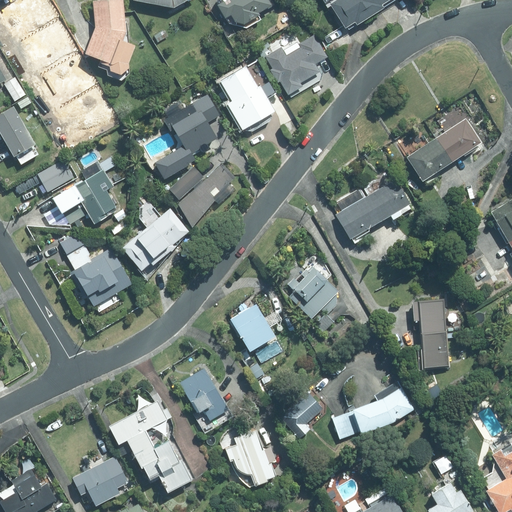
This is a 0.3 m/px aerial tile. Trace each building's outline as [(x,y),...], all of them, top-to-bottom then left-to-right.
[(115,73),(125,67),(124,62),(131,45),(118,40),(122,31),(119,0),(88,0),(91,26),(80,53),(95,59),(94,61),(105,65),(105,70),(115,73)] [(221,17),(226,14),(230,20),(240,23),(272,4),(270,0),(219,0),(213,4),(221,17)] [(383,0),(320,0),(325,7),(328,6),(341,27),(351,21),(353,24),(380,7),(378,4),(383,0)] [(34,18),(26,4),(14,11),(19,20),(5,29),(6,30),(0,34),(0,40),(3,45),(12,40),(19,52),(20,51),(33,73),(55,59),(59,65),(75,56),(57,28),(60,26),(49,8),(34,18)] [(163,29),(152,36),(156,42),(167,35),(163,29)] [(325,56),(312,34),(296,43),(299,46),(283,55),(279,46),(263,56),(270,68),(267,69),(275,82),(277,81),(285,94),(300,86),(297,82),(317,71),(313,63),(325,56)] [(274,92),(255,60),(248,64),(247,62),(216,80),(220,87),(217,89),(222,98),(226,96),(228,100),(223,102),(237,128),(243,125),(243,126),(271,110),(264,98),(274,92)] [(22,91),(14,77),(3,83),(11,97),(22,91)] [(0,101),(8,96),(4,89),(0,91),(0,101)] [(214,137),(205,122),(218,115),(206,94),(191,103),(193,107),(164,124),(167,130),(170,128),(180,145),(151,162),(161,178),(186,164),(185,162),(192,158),(190,155),(198,150),(202,151),(205,149),(206,146),(204,143),(214,137)] [(31,143),(10,106),(0,111),(0,138),(9,155),(31,143)] [(419,180),(480,142),(465,118),(404,155),(419,180)] [(221,162),(176,203),(189,226),(213,199),(211,197),(233,176),(221,162)] [(98,170),(94,164),(80,172),(84,178),(71,186),(70,184),(48,198),(56,213),(60,210),(68,224),(72,222),(75,227),(88,219),(91,224),(113,210),(111,206),(112,205),(103,190),(111,185),(101,168),(98,170)] [(192,166),(168,188),(177,199),(202,177),(192,166)] [(394,178),(334,214),(348,238),(408,202),(394,178)] [(506,242),(511,237),(511,196),(488,211),(506,242)] [(148,265),(171,247),(168,244),(177,237),(159,214),(117,247),(136,270),(146,262),(148,265)] [(86,254),(88,253),(76,232),(57,242),(73,270),(88,261),(88,260),(89,259),(86,254)] [(100,306),(115,298),(112,293),(129,283),(114,256),(75,278),(90,305),(94,303),(95,305),(100,306)] [(325,314),(335,304),(336,293),(335,291),(336,290),(311,265),(290,287),(292,289),(286,296),(309,317),(319,308),(324,313),(314,323),(322,331),(332,320),(325,314)] [(441,298),(413,300),(418,369),(446,367),(441,298)] [(271,336),(254,303),(228,318),(245,350),(271,336)] [(225,409),(202,368),(176,382),(193,412),(199,408),(206,420),(225,409)] [(357,434),(391,422),(413,409),(400,386),(378,399),(348,409),(349,411),(330,418),(337,439),(356,432),(357,434)] [(306,392),(278,416),(297,438),(308,428),(304,424),(321,409),(306,392)] [(174,455),(164,436),(150,443),(142,426),(164,415),(155,397),(105,421),(114,439),(123,435),(137,463),(139,462),(144,472),(153,467),(162,486),(187,475),(177,454),(174,455)] [(258,448),(253,430),(231,437),(233,444),(222,448),(226,461),(228,460),(230,466),(232,470),(234,475),(237,478),(240,481),(243,484),(247,487),(251,485),(267,481),(266,477),(271,476),(267,462),(266,463),(261,447),(258,448)] [(491,471),(479,478),(486,489),(483,490),(495,511),(493,511),(511,511),(511,441),(489,455),(493,461),(491,471)] [(126,478),(116,457),(105,462),(104,459),(79,470),(93,502),(118,490),(115,483),(126,478)] [(11,511),(30,511),(55,498),(45,481),(40,484),(31,467),(10,479),(13,483),(10,485),(14,490),(0,498),(0,505),(3,511),(6,511),(11,510),(11,511)] [(454,491),(448,482),(429,494),(434,503),(424,509),(425,511),(468,511),(473,509),(461,488),(454,491)] [(400,511),(390,493),(356,511),(400,511)] [(146,511),(144,511),(143,511),(138,502),(127,508),(125,505),(115,511),(116,511),(146,511)]
